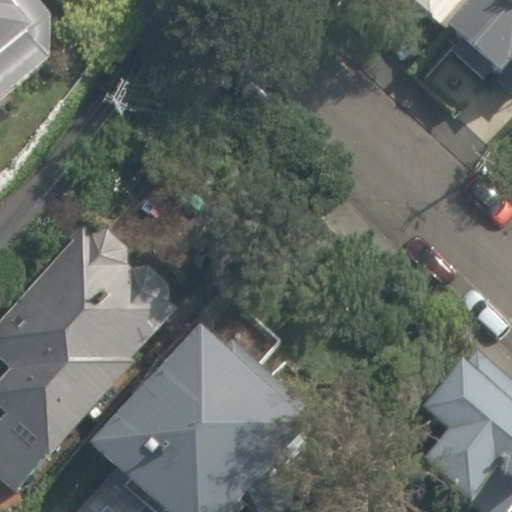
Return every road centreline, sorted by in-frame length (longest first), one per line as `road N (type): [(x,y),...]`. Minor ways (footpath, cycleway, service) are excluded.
road 1 (residential): [(511,275),(221,0)]
road 2 (residential): [(0,229),(84,128),(162,0)]
